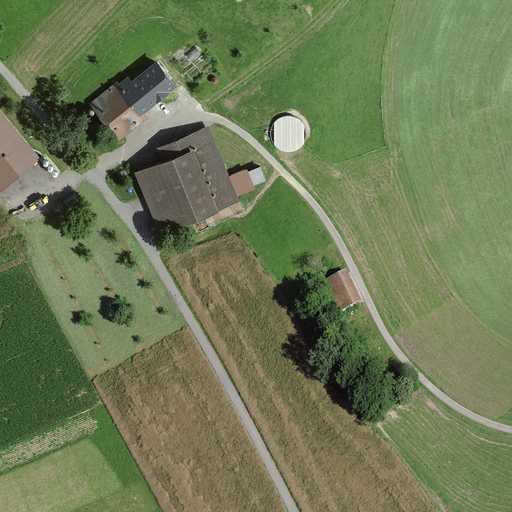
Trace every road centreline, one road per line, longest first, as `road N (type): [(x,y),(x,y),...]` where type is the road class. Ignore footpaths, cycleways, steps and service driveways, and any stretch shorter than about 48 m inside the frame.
road 1 (track): [(511,432),(443,399),(409,367),(326,222),(249,140),(197,121),(97,172)]
road 2 (unclassified): [(301,511),(146,230),(0,57)]
road 3 (track): [(341,0),(294,45),(171,128)]
